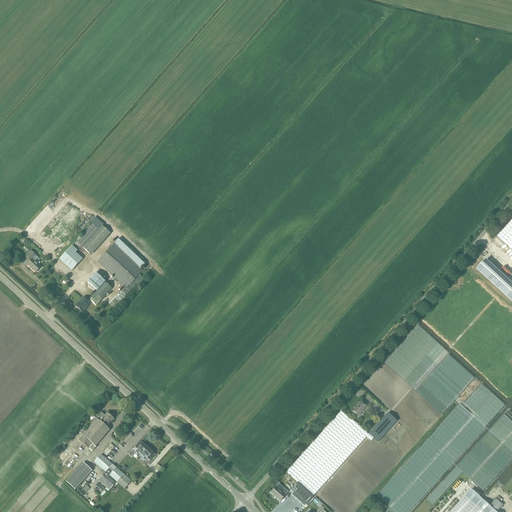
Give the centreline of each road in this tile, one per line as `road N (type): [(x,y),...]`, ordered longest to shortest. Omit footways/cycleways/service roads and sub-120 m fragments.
road 1 (tertiary): [(244,502),(0,277)]
road 2 (unclassified): [(363,369),(511,203)]
